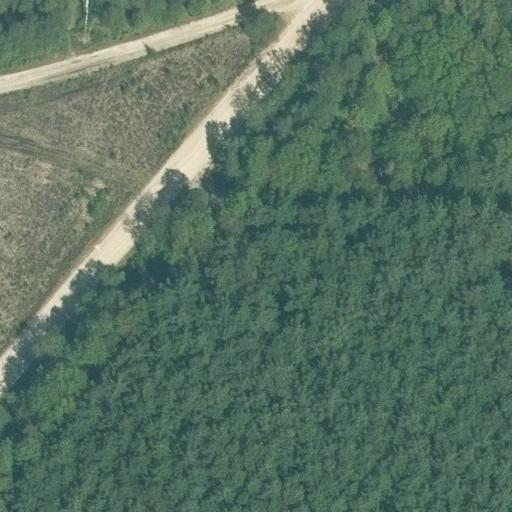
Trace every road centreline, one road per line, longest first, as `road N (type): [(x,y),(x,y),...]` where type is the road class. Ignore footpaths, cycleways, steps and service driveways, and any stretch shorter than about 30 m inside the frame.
road 1 (track): [(0,381),(332,0)]
road 2 (track): [(170,183),(345,224),(511,227)]
road 3 (track): [(305,0),(0,86)]
